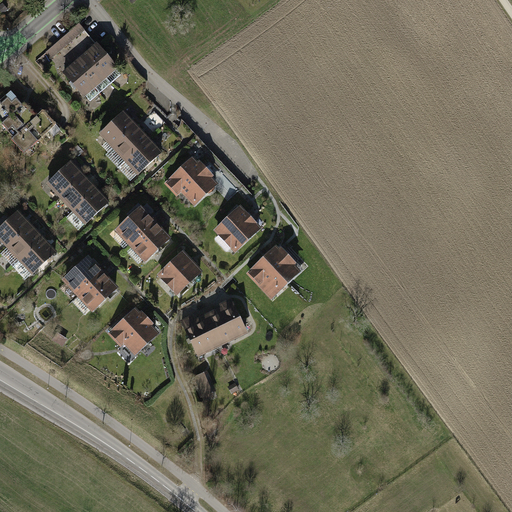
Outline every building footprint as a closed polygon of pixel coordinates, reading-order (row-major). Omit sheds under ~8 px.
[(48,65),(86,28),(79,21),(41,58),(48,65)] [(79,54),(96,43),(87,30),(79,35),(83,42),(75,48),(79,54)] [(98,42),(85,52),(106,78),(119,68),(98,42)] [(74,61),(95,87),(106,78),(85,52),(74,61)] [(95,87),(74,61),(64,70),(85,96),(95,87)] [(11,93),(0,103),(0,121),(14,136),(11,139),(25,152),(55,123),(47,114),(42,119),(33,110),(30,113),(11,93)] [(124,111),(100,134),(140,175),(163,152),(124,111)] [(193,157),(165,183),(178,197),(181,194),(194,208),(219,184),(213,178),(215,176),(200,160),(198,162),(193,157)] [(71,161),(47,183),(85,225),(110,203),(71,161)] [(240,205),(213,231),(236,254),(263,228),(240,205)] [(130,248),(157,223),(141,207),(115,232),(130,248)] [(19,213),(0,229),(0,241),(31,276),(56,254),(19,213)] [(157,223),(130,248),(145,264),(172,239),(157,223)] [(279,244),(247,273),(262,290),(271,301),(304,271),(279,244)] [(205,271),(185,251),(160,276),(179,296),(205,271)] [(78,295),(104,271),(100,267),(89,255),(63,279),(78,295)] [(104,271),(78,295),(94,311),(119,288),(109,276),(104,271)] [(192,315),(181,321),(200,357),(249,332),(232,300),(194,320),(192,315)] [(141,312),(136,307),(109,333),(122,347),(125,344),(136,356),(160,333),(153,326),(155,324),(143,311),(141,312)] [(193,377),(204,402),(216,396),(205,371),(193,377)]
